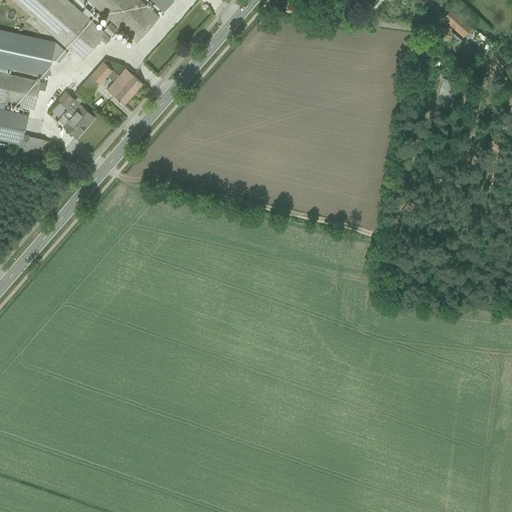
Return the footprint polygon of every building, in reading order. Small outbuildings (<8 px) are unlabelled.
[(64,0),(11,0),(56,39),(78,61),(97,40),(104,46),(109,41),(64,0)] [(136,0),(85,0),(134,42),(156,17),(136,0)] [(152,0),(164,9),(171,0),(152,0)] [(293,0),(287,0),(286,13),(299,15),(301,1),(293,0)] [(452,9),(444,18),(450,24),(449,25),(452,28),(463,37),(473,26),(452,9)] [(321,10),(321,15),(326,16),(326,19),(333,20),(334,11),(321,10)] [(107,24),(100,27),(103,33),(109,30),(107,24)] [(56,39),(0,26),(0,66),(48,77),(56,39)] [(433,40),(450,42),(452,28),(435,26),(433,40)] [(466,39),(475,42),(477,36),(468,33),(466,39)] [(83,93),(109,66),(99,57),(74,84),(83,93)] [(124,104),(143,83),(127,68),(107,89),(124,104)] [(461,69),(459,76),(470,79),(472,73),(461,69)] [(443,80),(437,97),(447,100),(454,80),(441,76),(440,79),(443,80)] [(0,77),(0,104),(32,112),(38,86),(0,77)] [(76,138),(95,117),(68,92),(48,113),(76,138)] [(0,113),(0,145),(17,149),(24,119),(0,113)]
